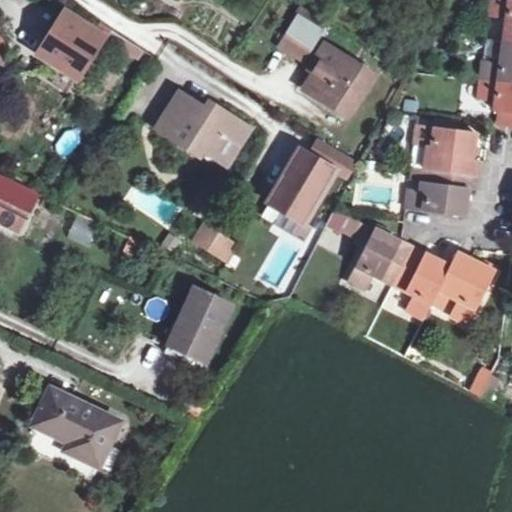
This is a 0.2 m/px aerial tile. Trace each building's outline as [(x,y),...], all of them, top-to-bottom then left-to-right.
[(503,43),(511,44),(511,2),(497,0),(492,0),(490,19),(505,23),(503,43)] [(304,5),(299,14),(324,30),(330,22),(304,5)] [(96,33),(68,14),(40,56),(80,82),(112,31),(102,24),(96,33)] [(288,31),(314,48),(324,30),(299,14),(288,31)] [(307,58),(314,48),(288,31),(281,42),(307,58)] [(484,39),(482,58),(495,60),(498,40),(484,39)] [(481,84),(511,87),(511,44),(503,43),(500,65),(484,63),(481,84)] [(307,87),(328,101),(331,96),(356,112),(378,76),(328,45),(317,62),(322,65),(307,87)] [(511,87),(481,84),(478,103),(495,106),(494,112),(501,114),(499,127),(511,129),(511,87)] [(217,117),(186,97),(163,132),(197,154),(203,145),(231,163),(252,129),(222,109),(217,117)] [(435,172),(477,177),(479,163),(472,162),(476,135),(417,127),(415,149),(431,151),(430,159),(437,160),(435,172)] [(67,129),(55,151),(69,159),(81,136),(67,129)] [(311,231),(341,178),(353,186),(361,170),(323,150),(315,164),(305,182),(296,176),(276,212),(311,231)] [(305,182),(315,164),(305,159),(296,176),(305,182)] [(477,177),(435,172),(434,184),(428,184),(427,192),(410,190),(407,211),(465,219),(468,191),(475,192),(477,177)] [(0,176),(0,219),(25,231),(42,195),(1,175),(0,176)] [(89,246),(97,224),(76,216),(67,238),(89,246)] [(353,221),(346,233),(362,242),(369,230),(353,221)] [(199,243),(232,262),(237,254),(231,250),(236,242),(209,226),(199,243)] [(394,289),(414,250),(377,231),(348,282),(367,293),(374,278),(394,289)] [(148,247),(129,238),(122,252),(141,262),(148,247)] [(438,295),(451,269),(414,250),(394,289),(412,299),(405,313),(424,323),(438,295)] [(451,269),(438,295),(456,306),(450,318),(468,327),(495,275),(459,255),(451,269)] [(168,343),(206,361),(232,305),(193,287),(168,343)] [(202,370),(206,361),(168,343),(164,353),(202,370)] [(467,389),(488,402),(502,380),(481,367),(467,389)] [(205,406),(186,393),(176,408),(196,420),(205,406)] [(123,425),(56,394),(35,437),(103,469),(123,425)]
